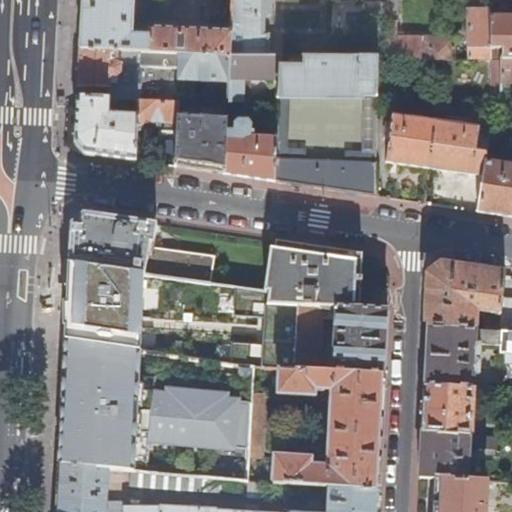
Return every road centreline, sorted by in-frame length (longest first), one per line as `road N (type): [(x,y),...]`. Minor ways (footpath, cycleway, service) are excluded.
road 1 (residential): [(29,166),(66,180),(415,232)]
road 2 (residential): [(415,232),(400,511)]
road 3 (secondary): [(29,166),(38,0)]
road 4 (secondary): [(3,316),(21,267),(29,166)]
